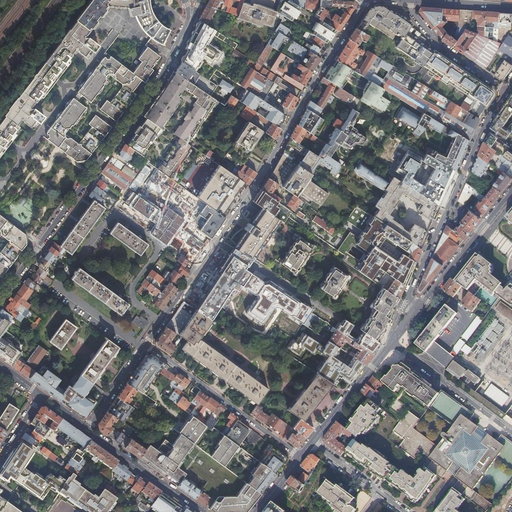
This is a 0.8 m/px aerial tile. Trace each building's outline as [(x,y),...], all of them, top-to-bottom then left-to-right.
[(92,0),(74,24),(87,34),(88,35),(93,28),(97,22),(99,20),(98,19),(99,17),(101,18),(102,16),(106,10),(110,6),(115,6),(125,6),(127,7),(132,7),(131,0),(92,0)] [(131,0),(132,7),(127,7),(128,8),(130,16),(134,15),(135,15),(135,16),(135,17),(136,18),(136,19),(137,20),(137,21),(138,22),(138,23),(138,24),(139,24),(139,25),(140,26),(141,27),(141,28),(142,28),(142,29),(143,30),(144,31),(145,32),(145,33),(146,33),(147,34),(148,35),(149,36),(150,37),(151,37),(159,43),(162,44),(170,30),(169,30),(168,29),(167,29),(166,28),(165,28),(164,27),(163,26),(162,26),(161,25),(160,24),(159,23),(158,22),(157,21),(156,20),(155,19),(155,18),(154,17),(153,16),(153,15),(152,14),(152,13),(151,12),(151,11),(150,10),(150,9),(150,8),(149,7),(149,6),(149,5),(149,3),(149,2),(149,1),(149,0),(148,0),(131,0)] [(208,0),(208,2),(206,5),(215,8),(216,8),(217,6),(221,2),(223,3),(223,0),(208,0)] [(229,13),(238,15),(242,3),(243,0),(223,0),(223,3),(222,5),(227,6),(226,9),(221,7),(221,10),(229,13)] [(250,0),(249,4),(242,3),(238,15),(237,18),(261,26),(262,24),(262,23),(271,26),(276,11),(272,10),(274,0),(250,0)] [(277,7),(276,11),(284,16),(290,5),(292,2),(291,1),(291,0),(290,0),(279,0),(280,0),(279,1),(277,7)] [(294,0),(293,2),(304,9),(305,8),(317,9),(317,0),(294,0)] [(328,8),(327,10),(324,15),(331,19),(342,26),(348,17),(356,5),(354,1),(345,0),(340,0),(331,0),(330,5),(330,6),(328,8)] [(290,5),(284,16),(285,16),(285,17),(291,20),(293,17),(294,18),(299,11),(298,10),(300,7),(292,2),(290,5)] [(202,13),(198,20),(199,21),(206,25),(215,8),(206,5),(202,13)] [(373,27),(374,27),(391,39),(395,34),(395,33),(401,37),(410,25),(409,22),(404,18),(398,14),(395,12),(393,14),(387,10),(383,7),(381,6),(380,7),(378,5),(374,6),(372,9),(370,8),(369,10),(362,20),(356,29),(361,32),(367,23),(373,27)] [(315,13),(314,16),(320,19),(321,20),(324,15),(327,10),(326,10),(323,7),(320,6),(315,13)] [(430,24),(433,28),(434,27),(442,20),(443,8),(421,7),(419,10),(430,24)] [(456,20),(456,26),(458,26),(459,9),(452,9),(443,8),(442,20),(447,22),(447,19),(456,20)] [(448,43),(453,47),(465,29),(470,31),(471,18),(472,10),(466,10),(459,9),(458,26),(456,26),(453,25),(450,29),(452,30),(454,27),(457,28),(452,37),(448,35),(449,34),(448,33),(447,33),(443,39),(442,40),(448,43)] [(477,34),(484,36),(485,25),(486,12),(475,11),(472,10),(471,18),(478,18),(476,33),(477,34)] [(496,22),(498,22),(499,13),(496,12),(486,12),(485,25),(496,26),(496,23),(496,22)] [(498,24),(498,26),(511,27),(511,15),(511,13),(501,13),(499,13),(498,22),(498,24)] [(325,42),(326,42),(328,39),(330,40),(334,33),(333,32),(335,29),(330,26),(327,24),(321,20),(320,19),(318,23),(317,22),(312,29),(313,30),(311,33),(325,42)] [(337,30),(339,31),(340,28),(342,26),(331,19),(329,21),(332,23),(330,26),(335,29),(337,30)] [(437,30),(443,39),(447,33),(442,26),(447,22),(442,20),(434,27),(437,30)] [(187,50),(182,62),(194,71),(200,61),(203,61),(207,63),(209,64),(211,65),(213,62),(215,64),(217,62),(220,57),(221,56),(215,52),(213,51),(212,51),(206,47),(205,43),(210,34),(229,45),(231,41),(217,32),(206,25),(199,21),(193,34),(190,38),(189,41),(187,44),(185,48),(187,50)] [(287,28),(280,23),(275,30),(285,36),(289,29),(287,28)] [(87,34),(74,24),(67,33),(66,33),(60,41),(61,42),(58,45),(73,55),(74,53),(76,51),(75,51),(76,50),(76,48),(77,48),(78,50),(79,51),(88,59),(93,53),(93,52),(94,51),(95,52),(99,46),(89,37),(88,38),(85,36),(86,35),(87,34)] [(415,29),(410,25),(401,37),(395,46),(397,48),(413,59),(422,65),(431,52),(423,46),(421,44),(424,39),(418,35),(420,33),(415,29)] [(498,26),(497,41),(502,43),(511,30),(511,27),(498,26)] [(351,33),(347,39),(348,40),(356,45),(357,45),(360,40),(364,42),(368,36),(361,32),(356,29),(355,28),(351,33)] [(458,50),(464,54),(477,34),(476,33),(470,31),(465,29),(453,47),(458,50)] [(302,57),(304,54),(306,55),(306,54),(307,55),(308,53),(310,55),(307,59),(305,58),(304,58),(302,60),(303,61),(305,62),(303,66),(311,71),(316,64),(320,58),(316,55),(307,50),(285,36),(275,30),(272,34),(276,36),(273,41),(270,38),(267,44),(269,45),(273,47),(277,50),(282,42),(288,46),(287,48),(302,57)] [(310,33),(307,30),(302,37),(306,40),(307,38),(310,33)] [(511,31),(511,30),(502,43),(495,53),(501,56),(505,59),(511,64),(511,31)] [(320,49),(320,48),(325,42),(311,33),(310,33),(307,38),(306,40),(312,43),(320,49)] [(479,65),(485,69),(495,53),(502,43),(497,41),(484,36),(477,34),(464,54),(468,57),(479,65)] [(320,49),(312,43),(306,40),(302,37),(300,36),(298,38),(306,43),(305,45),(309,47),(307,50),(316,55),(318,52),(319,51),(320,52),(323,54),(325,51),(320,48),(320,49)] [(157,47),(159,43),(151,37),(145,45),(147,46),(154,52),(157,47)] [(335,60),(344,65),(346,63),(346,64),(353,68),(356,62),(352,59),(356,53),(360,55),(363,51),(356,47),(356,48),(355,48),(356,45),(348,40),(337,57),(335,60)] [(258,57),(255,62),(261,66),(273,47),(269,45),(267,44),(258,57)] [(73,55),(58,45),(36,74),(35,74),(26,86),(27,86),(23,92),(35,102),(37,103),(41,97),(55,80),(69,62),(73,56),(73,55)] [(160,56),(154,52),(147,46),(138,59),(142,61),(133,73),(122,65),(112,77),(121,84),(122,87),(126,86),(133,92),(134,90),(137,86),(141,81),(142,80),(144,81),(146,81),(148,78),(147,77),(149,76),(150,74),(149,73),(152,69),(151,68),(152,67),(159,57),(160,56)] [(235,49),(231,54),(240,60),(244,55),(235,49)] [(467,93),(467,94),(470,96),(480,81),(452,63),(433,50),(431,52),(422,65),(447,82),(448,79),(467,92),(467,93)] [(367,79),(378,86),(384,76),(391,66),(388,64),(370,53),(367,51),(364,55),(364,54),(354,71),(367,79)] [(270,70),(302,89),(302,88),(304,86),(289,77),(285,74),(294,60),(281,53),(270,70)] [(485,69),(490,72),(501,56),(495,53),(485,69)] [(112,77),(122,65),(111,56),(110,58),(108,58),(107,58),(105,57),(96,69),(106,78),(107,76),(110,76),(112,77)] [(244,64),(247,65),(249,67),(274,83),(279,86),(283,89),(287,92),(288,92),(290,89),(280,83),(282,80),(261,66),(255,62),(248,58),(244,64)] [(511,64),(505,59),(494,75),(500,79),(504,78),(508,71),(511,66),(511,64)] [(338,87),(341,89),(346,80),(342,77),(343,75),(346,77),(348,73),(349,74),(352,70),(344,65),(335,60),(333,62),(332,65),(327,72),(323,78),(335,85),(336,86),(338,87)] [(200,61),(194,71),(196,71),(198,68),(199,68),(202,62),(200,61)] [(174,69),(172,71),(173,71),(193,85),(200,75),(196,71),(194,71),(182,62),(177,69),(175,68),(174,69)] [(289,77),(304,86),(307,79),(311,71),(303,66),(298,63),(296,67),(300,70),(301,71),(297,76),(296,76),(292,73),(289,77)] [(247,65),(236,82),(237,83),(249,67),(247,65)] [(391,66),(384,76),(402,87),(409,76),(394,67),(391,66)] [(249,67),(237,83),(239,84),(245,89),(263,100),(274,83),(249,67)] [(106,78),(96,69),(95,70),(93,73),(92,73),(91,73),(90,73),(90,74),(89,74),(89,75),(90,76),(87,81),(100,91),(105,84),(104,84),(106,81),(106,78)] [(170,83),(183,92),(185,88),(186,87),(190,90),(189,91),(192,93),(197,87),(193,85),(173,71),(168,81),(169,82),(170,83)] [(383,89),(399,99),(425,115),(451,131),(468,141),(469,137),(470,135),(473,129),(467,126),(466,125),(462,122),(454,118),(443,111),(442,110),(434,106),(423,99),(410,92),(402,87),(384,76),(378,86),(383,89)] [(221,103),(224,105),(225,106),(232,96),(233,93),(239,84),(237,83),(236,82),(233,81),(229,77),(221,89),(228,93),(221,103)] [(331,91),(335,85),(323,78),(322,77),(320,81),(327,85),(324,90),(324,91),(329,95),(330,94),(331,94),(332,92),(331,91)] [(379,96),(383,89),(378,86),(367,79),(365,83),(366,84),(363,88),(362,88),(361,88),(361,90),(360,91),(360,92),(360,94),(361,101),(380,113),(383,108),(385,109),(389,102),(379,96)] [(91,102),(100,91),(87,81),(86,82),(84,85),(83,84),(82,84),(81,84),(81,85),(81,86),(81,87),(82,88),(78,92),(91,102)] [(417,81),(410,92),(423,99),(424,98),(429,90),(430,89),(417,81)] [(480,81),(470,96),(485,106),(488,101),(491,97),(492,95),(491,89),(489,88),(480,81)] [(186,142),(189,144),(192,138),(180,130),(179,131),(178,130),(176,131),(168,125),(169,124),(166,122),(167,121),(174,110),(181,98),(179,97),(183,92),(170,83),(166,88),(164,92),(162,92),(152,106),(147,112),(148,113),(145,117),(147,118),(160,127),(162,129),(164,130),(165,127),(174,134),(180,137),(186,142)] [(126,86),(122,87),(121,87),(119,90),(132,101),(136,94),(133,92),(126,86)] [(210,96),(197,87),(192,93),(196,96),(200,98),(199,99),(197,102),(210,112),(216,104),(218,103),(219,102),(210,96)] [(351,101),(356,104),(359,100),(353,97),(351,95),(349,94),(343,90),(342,90),(341,89),(338,87),(334,94),(344,101),(349,104),(351,101)] [(238,100),(281,128),(284,122),(287,116),(274,107),(269,105),(263,100),(245,89),(242,93),(240,91),(237,96),(237,97),(239,98),(238,100)] [(435,104),(434,106),(442,110),(443,111),(454,118),(455,116),(456,115),(459,111),(460,108),(459,107),(431,90),(430,89),(429,90),(430,91),(428,95),(437,101),(435,104)] [(132,101),(119,90),(114,97),(127,107),(131,102),(132,101)] [(324,91),(315,105),(321,108),(325,102),(326,103),(326,101),(325,101),(328,97),(329,98),(331,96),(329,95),(324,91)] [(35,102),(23,92),(18,98),(17,97),(8,109),(8,110),(4,116),(5,116),(18,126),(21,123),(20,122),(21,121),(21,119),(23,119),(23,121),(24,122),(23,122),(33,130),(38,124),(38,123),(38,122),(40,123),(44,117),(34,108),(33,109),(32,109),(31,109),(30,109),(30,107),(31,107),(32,106),(34,104),(35,102)] [(498,133),(507,139),(507,138),(511,133),(502,127),(511,112),(511,92),(496,117),(494,119),(493,121),(494,122),(490,127),(497,132),(498,133)] [(282,105),(290,110),(294,104),(297,98),(289,93),(286,97),(285,96),(284,97),(286,98),(284,101),(282,105)] [(459,107),(460,108),(478,118),(480,114),(481,112),(485,106),(470,96),(467,94),(459,107)] [(265,133),(275,139),(278,134),(281,128),(238,100),(232,96),(225,106),(248,121),(249,122),(253,115),(270,127),(268,129),(267,128),(266,129),(267,130),(265,133)] [(127,107),(114,97),(110,102),(123,112),(127,107)] [(64,111),(77,121),(86,109),(73,98),(70,103),(69,103),(68,103),(67,103),(67,104),(67,105),(67,106),(64,111)] [(123,112),(110,102),(106,99),(101,106),(101,111),(113,119),(116,119),(118,116),(119,117),(121,114),(123,112)] [(307,104),(305,108),(306,109),(317,116),(320,111),(319,111),(321,108),(315,105),(309,101),(307,104)] [(196,107),(194,110),(195,111),(206,118),(210,112),(197,102),(195,106),(196,107)] [(465,146),(468,141),(451,131),(425,115),(423,118),(404,107),(398,118),(418,130),(417,131),(416,132),(423,136),(427,130),(430,125),(444,133),(455,140),(447,154),(458,162),(460,157),(465,146)] [(322,147),(320,151),(327,156),(331,149),(333,149),(335,148),(337,146),(338,144),(340,145),(343,147),(345,148),(347,147),(353,142),(360,144),(362,143),(363,142),(365,141),(366,139),(364,137),(355,131),(355,129),(354,128),(353,127),(351,125),(352,122),(354,120),(354,119),(353,117),(357,112),(353,110),(351,108),(342,122),(338,129),(335,128),(332,134),(331,134),(331,133),(330,133),(330,134),(329,134),(329,135),(329,136),(330,137),(329,138),(325,143),(322,147)] [(463,120),(462,122),(466,125),(467,126),(473,129),(474,126),(476,123),(478,118),(460,108),(459,111),(466,115),(465,117),(464,116),(462,118),(464,119),(463,120)] [(306,130),(312,135),(313,135),(314,134),(314,133),(315,132),(315,130),(315,129),(315,128),(315,127),(317,124),(318,124),(319,124),(319,123),(320,123),(321,123),(321,122),(322,122),(322,121),(322,120),(323,120),(323,119),(321,118),(317,116),(306,109),(303,115),(301,119),(298,125),(306,130)] [(191,111),(188,116),(201,125),(206,118),(195,111),(194,110),(192,112),(191,111)] [(58,118),(55,123),(65,130),(66,129),(69,128),(71,126),(72,126),(77,121),(64,111),(61,115),(60,115),(59,115),(58,115),(57,116),(57,117),(57,118),(58,118)] [(18,126),(5,116),(0,123),(0,150),(14,133),(19,127),(18,126)] [(185,123),(186,124),(197,132),(201,125),(188,116),(185,120),(186,121),(185,123)] [(97,117),(92,117),(88,124),(91,126),(104,136),(106,133),(108,132),(107,131),(109,128),(108,126),(97,117)] [(136,134),(127,145),(135,151),(140,155),(145,148),(146,148),(156,134),(155,134),(160,127),(147,118),(143,123),(140,127),(139,126),(136,129),(134,133),(136,134)] [(336,118),(332,125),(335,128),(338,129),(342,122),(336,118)] [(239,161),(243,164),(246,161),(248,157),(250,155),(252,152),(263,135),(265,132),(249,122),(248,121),(227,153),(237,160),(239,161)] [(47,139),(58,147),(67,136),(65,134),(64,131),(65,130),(55,123),(46,134),(47,135),(47,136),(48,138),(47,139)] [(181,125),(179,129),(180,130),(192,138),(197,132),(186,124),(185,123),(183,126),(182,125),(181,125)] [(293,131),(289,137),(290,138),(298,143),(300,140),(304,142),(307,138),(309,135),(305,132),(306,130),(298,125),(296,124),(293,131)] [(86,132),(100,142),(104,136),(91,126),(86,132)] [(82,138),(95,148),(100,142),(86,132),(82,138)] [(487,138),(484,142),(496,150),(496,151),(503,156),(504,154),(505,153),(509,148),(509,147),(497,139),(490,134),(487,138)] [(310,139),(322,147),(325,143),(312,135),(310,139)] [(58,147),(76,161),(81,161),(85,160),(90,154),(80,146),(79,142),(76,143),(67,136),(58,147)] [(173,173),(188,151),(187,150),(191,145),(189,144),(186,142),(180,137),(157,169),(168,177),(172,172),(173,173)] [(80,146),(90,154),(95,148),(82,138),(79,141),(79,142),(80,146)] [(298,143),(290,138),(285,148),(284,150),(294,157),(292,161),(310,174),(311,174),(313,170),(312,169),(315,165),(317,162),(323,166),(324,166),(330,169),(329,172),(332,174),(332,175),(335,177),(338,173),(337,172),(338,171),(336,170),(340,164),(327,156),(320,151),(316,156),(298,143)] [(480,150),(478,155),(488,162),(496,151),(496,150),(484,142),(480,150)] [(125,144),(121,149),(129,154),(131,156),(135,151),(127,145),(126,145),(125,144)] [(216,146),(212,152),(213,152),(223,159),(225,156),(227,153),(216,146)] [(433,146),(428,155),(429,156),(433,158),(438,161),(444,164),(454,171),(457,166),(458,162),(447,154),(433,146)] [(511,150),(509,148),(505,153),(504,154),(503,156),(511,162),(511,150)] [(120,153),(119,155),(125,160),(129,154),(121,149),(119,153),(120,153)] [(213,152),(212,152),(209,150),(206,155),(213,160),(214,159),(210,156),(213,152)] [(283,152),(281,154),(292,161),(294,157),(284,150),(283,152)] [(419,184),(415,191),(438,207),(442,198),(449,184),(454,171),(444,164),(438,161),(433,158),(429,156),(428,155),(425,159),(411,150),(398,170),(412,179),(419,184)] [(227,153),(225,156),(231,160),(232,160),(236,162),(237,160),(227,153)] [(292,161),(281,154),(279,158),(277,163),(273,169),(270,174),(268,178),(278,184),(293,195),(294,196),(298,191),(320,205),(328,194),(315,184),(307,179),(307,178),(310,174),(292,161)] [(476,158),(474,163),(485,170),(487,168),(486,166),(488,163),(489,163),(488,162),(478,155),(476,158)] [(107,164),(101,173),(112,180),(111,181),(125,190),(132,180),(133,179),(121,171),(125,165),(119,160),(115,167),(108,162),(107,164)] [(393,177),(391,176),(389,180),(387,179),(376,172),(375,173),(369,168),(369,167),(359,160),(358,161),(353,168),(356,170),(355,171),(355,172),(355,173),(356,173),(356,174),(357,174),(364,179),(384,191),(379,198),(392,207),(397,199),(397,198),(400,194),(401,194),(402,194),(403,194),(403,193),(415,202),(415,203),(419,206),(416,209),(416,210),(417,211),(418,212),(421,215),(426,219),(427,216),(433,219),(435,214),(438,207),(415,191),(393,177)] [(223,221),(225,218),(221,215),(196,197),(178,184),(172,180),(168,177),(157,169),(145,161),(143,164),(141,166),(152,175),(177,193),(189,201),(201,210),(203,212),(221,225),(223,221)] [(246,175),(252,179),(255,176),(257,173),(243,164),(239,161),(238,164),(243,167),(240,171),(244,174),(245,174),(246,175)] [(473,167),(471,170),(479,176),(480,175),(482,173),(484,172),(485,170),(474,163),(473,167)] [(221,215),(234,198),(234,195),(237,191),(239,187),(242,187),(245,182),(235,176),(219,164),(213,173),(196,197),(221,215)] [(497,165),(495,167),(498,169),(502,172),(503,171),(511,178),(511,170),(508,167),(507,169),(503,166),(501,168),(497,165)] [(152,175),(141,166),(139,170),(137,172),(142,176),(140,179),(144,182),(146,179),(148,180),(152,175)] [(500,175),(492,186),(493,186),(501,192),(507,184),(511,178),(503,171),(502,172),(498,169),(496,172),(497,173),(500,175)] [(245,182),(249,185),(249,184),(252,179),(246,175),(245,174),(244,174),(239,170),(235,176),(245,182)] [(172,180),(178,184),(183,176),(177,172),(172,180)] [(101,173),(97,178),(99,180),(107,185),(110,187),(121,195),(119,198),(170,235),(183,218),(142,187),(141,187),(132,180),(125,190),(111,181),(112,180),(101,173)] [(143,184),(134,177),(133,177),(133,179),(132,180),(141,187),(143,184)] [(264,183),(260,189),(277,202),(280,198),(271,192),(273,188),(274,189),(278,184),(268,178),(267,177),(264,183)] [(99,180),(95,185),(103,191),(107,185),(99,180)] [(142,187),(183,218),(189,223),(192,218),(190,215),(145,182),(142,187)] [(463,189),(457,201),(463,205),(471,195),(479,201),(473,209),(472,209),(471,210),(481,217),(488,209),(493,202),(485,196),(484,196),(481,194),(466,182),(463,189)] [(93,189),(92,191),(99,196),(103,191),(95,185),(93,189)] [(493,186),(485,196),(493,202),(497,197),(501,192),(493,186)] [(254,198),(252,201),(262,208),(279,220),(283,222),(287,217),(291,211),(277,202),(260,189),(258,192),(254,198)] [(89,194),(88,195),(93,199),(94,199),(99,204),(102,205),(105,200),(99,196),(92,191),(91,191),(89,193),(89,194)] [(294,210),(301,200),(294,196),(293,195),(286,205),(294,210)] [(375,205),(378,207),(379,206),(385,211),(385,212),(387,214),(392,207),(379,198),(377,200),(375,202),(375,205)] [(65,238),(59,246),(64,249),(66,250),(70,253),(72,249),(72,250),(73,250),(78,244),(77,243),(84,233),(85,234),(94,221),(93,221),(104,207),(99,204),(94,199),(93,199),(90,203),(89,203),(87,205),(88,206),(79,220),(78,219),(75,222),(76,222),(66,236),(65,235),(64,238),(65,238)] [(394,279),(403,285),(408,276),(413,264),(414,262),(407,257),(409,254),(404,250),(410,242),(373,216),(356,205),(348,216),(346,220),(362,231),(358,238),(349,232),(337,250),(340,252),(345,255),(342,260),(381,287),(383,285),(389,275),(394,279)] [(376,211),(373,216),(410,242),(420,249),(423,242),(425,237),(427,232),(421,230),(422,228),(413,225),(411,227),(407,232),(398,226),(394,223),(395,222),(390,219),(391,217),(387,214),(385,212),(385,211),(379,206),(378,207),(379,207),(376,211)] [(105,207),(104,207),(93,221),(94,221),(105,207)] [(278,222),(279,220),(262,208),(260,209),(258,212),(256,216),(254,219),(252,221),(249,225),(247,224),(244,228),(246,230),(242,236),(233,248),(250,260),(251,260),(278,222)] [(216,231),(221,225),(203,212),(201,210),(196,218),(199,224),(202,227),(200,230),(211,239),(216,231)] [(457,230),(456,232),(464,238),(471,229),(481,217),(471,210),(471,211),(461,222),(463,223),(460,227),(458,226),(456,229),(457,230)] [(24,240),(23,233),(0,215),(0,234),(8,240),(1,249),(0,250),(0,274),(0,275),(1,274),(2,273),(3,271),(4,272),(6,269),(8,267),(9,266),(15,257),(16,256),(17,254),(24,245),(25,243),(24,240)] [(315,216),(312,220),(319,226),(322,227),(325,223),(315,216)] [(208,243),(211,239),(200,230),(189,223),(183,218),(180,223),(208,243)] [(127,246),(133,251),(134,250),(140,254),(148,244),(141,239),(142,238),(139,236),(138,237),(128,229),(129,228),(126,226),(125,227),(118,222),(110,232),(127,245),(127,246)] [(444,231),(443,234),(448,237),(459,245),(462,241),(464,238),(456,232),(450,227),(447,225),(444,231)] [(175,230),(171,235),(199,256),(203,250),(175,230)] [(109,233),(127,246),(127,245),(110,232),(109,233)] [(77,243),(78,244),(86,234),(85,234),(85,233),(77,243)] [(437,246),(435,250),(447,259),(453,252),(459,245),(448,237),(443,234),(437,246)] [(281,264),(294,272),(295,270),(297,271),(298,269),(302,263),(301,263),(304,258),(305,259),(310,251),(311,249),(310,248),(312,246),(299,237),(296,242),(295,241),(289,248),(291,249),(287,254),(286,253),(282,259),(284,260),(281,264)] [(54,242),(51,246),(59,252),(62,249),(63,250),(64,249),(59,246),(54,242)] [(409,254),(407,257),(414,262),(417,256),(420,249),(410,242),(404,250),(409,254)] [(56,256),(59,258),(62,254),(59,252),(51,246),(48,249),(49,250),(56,256)] [(295,334),(302,323),(309,312),(312,308),(246,265),(247,264),(248,263),(250,260),(233,248),(230,251),(230,252),(230,253),(230,254),(230,255),(231,255),(231,256),(229,259),(222,269),(220,272),(195,310),(211,320),(211,319),(218,308),(219,309),(267,340),(275,327),(289,336),(291,332),(295,334)] [(56,256),(49,250),(44,257),(51,263),(56,256)] [(435,250),(432,257),(443,265),(447,259),(435,250)] [(44,257),(41,255),(37,259),(35,263),(40,267),(45,271),(51,263),(44,257)] [(184,266),(188,261),(181,256),(177,261),(182,265),(184,266)] [(474,256),(463,271),(455,281),(466,289),(468,290),(476,281),(477,280),(494,293),(495,292),(499,287),(502,283),(491,274),(493,272),(491,271),(492,268),(491,267),(493,265),(488,262),(479,256),(478,257),(477,257),(476,257),(475,257),(474,256)] [(223,262),(220,267),(222,269),(229,259),(227,257),(223,262)] [(424,277),(430,281),(438,271),(443,265),(432,257),(427,270),(424,277)] [(40,267),(35,263),(34,263),(40,267),(37,270),(35,269),(34,272),(36,273),(41,277),(49,283),(52,280),(45,275),(47,272),(45,271),(40,267)] [(186,275),(189,270),(184,266),(182,265),(177,272),(181,275),(183,273),(186,275)] [(265,266),(264,268),(276,276),(278,274),(268,268),(265,266)] [(108,304),(107,305),(113,310),(114,309),(121,314),(128,304),(121,298),(122,298),(119,296),(119,297),(105,286),(105,285),(103,284),(102,284),(89,274),(89,273),(87,271),(86,272),(79,267),(76,271),(75,270),(73,273),(74,274),(71,277),(75,280),(75,281),(81,286),(82,285),(91,292),(91,293),(97,298),(98,297),(108,304)] [(321,288),(333,296),(332,298),(335,300),(337,299),(339,297),(338,295),(348,281),(350,281),(352,279),(352,277),(349,275),(348,276),(336,267),(333,272),(332,271),(326,279),(327,280),(321,288)] [(146,280),(151,283),(154,279),(157,281),(158,280),(161,283),(162,282),(164,283),(166,280),(163,278),(152,269),(145,279),(146,280)] [(169,282),(174,286),(179,279),(180,277),(181,275),(177,272),(174,269),(171,273),(168,271),(163,278),(166,280),(169,282)] [(36,273),(34,272),(29,278),(37,283),(41,277),(36,273)] [(39,287),(40,285),(37,283),(29,278),(28,277),(23,283),(32,290),(35,286),(37,287),(38,286),(39,287)] [(425,287),(430,281),(424,277),(417,292),(420,294),(425,287)] [(455,281),(451,278),(447,283),(442,289),(453,298),(459,290),(463,293),(466,289),(455,281)] [(383,285),(381,287),(383,289),(398,299),(401,291),(403,285),(394,279),(392,282),(388,279),(384,285),(383,285)] [(151,283),(146,280),(142,285),(147,289),(158,297),(154,304),(162,310),(168,302),(170,298),(163,293),(163,292),(162,292),(162,291),(157,288),(151,283)] [(163,293),(170,298),(172,295),(177,288),(174,286),(169,282),(162,292),(163,292),(163,293)] [(26,300),(33,290),(32,290),(23,283),(16,293),(26,300)] [(81,286),(91,293),(91,292),(82,285),(81,286)] [(142,295),(147,289),(142,285),(141,286),(137,291),(138,292),(142,295)] [(511,288),(509,286),(504,291),(503,291),(504,290),(504,289),(504,288),(503,287),(502,286),(501,286),(500,287),(499,287),(495,292),(500,296),(511,304),(511,305),(511,304),(511,288)] [(364,328),(362,331),(366,333),(380,343),(384,333),(388,322),(390,316),(394,307),(398,299),(383,289),(381,292),(380,292),(379,294),(374,301),(372,303),(373,304),(371,307),(372,308),(374,309),(371,314),(368,319),(369,319),(368,320),(367,323),(365,322),(364,324),(362,327),(364,328)] [(472,312),(481,300),(470,292),(461,303),(472,312)] [(16,293),(12,298),(13,299),(21,305),(21,304),(24,306),(27,309),(30,304),(26,300),(16,293)] [(12,298),(10,296),(8,299),(10,301),(7,304),(8,305),(15,310),(18,306),(19,307),(21,305),(13,299),(12,298)] [(97,298),(107,305),(108,304),(98,297),(97,298)] [(213,320),(211,319),(211,320),(195,310),(182,301),(173,314),(165,326),(175,333),(182,337),(187,341),(181,349),(220,377),(235,388),(256,404),(257,402),(257,403),(267,388),(260,383),(232,362),(198,338),(205,329),(210,321),(212,322),(213,320)] [(511,322),(511,309),(501,301),(495,309),(511,322)] [(18,312),(20,314),(23,310),(22,309),(24,306),(21,304),(21,305),(19,307),(18,306),(15,310),(18,312)] [(426,352),(446,368),(454,357),(435,341),(457,313),(446,304),(415,344),(424,350),(426,352)] [(8,305),(5,309),(12,314),(11,315),(13,316),(14,317),(15,316),(18,312),(15,310),(8,305)] [(27,309),(24,306),(22,309),(23,310),(20,314),(25,316),(29,310),(27,309)] [(312,308),(309,312),(310,312),(319,319),(332,327),(335,329),(358,344),(371,354),(376,348),(380,343),(366,333),(365,334),(366,335),(363,339),(353,333),(354,332),(323,311),(323,312),(316,307),(312,308)] [(3,317),(9,321),(13,316),(11,315),(1,308),(0,309),(0,317),(2,318),(3,317)] [(310,312),(302,324),(307,327),(312,319),(317,322),(319,319),(310,312)] [(466,341),(482,319),(477,315),(461,336),(466,341)] [(132,322),(139,326),(143,328),(148,321),(141,316),(139,318),(137,316),(132,322)] [(0,356),(6,361),(12,365),(17,358),(19,356),(21,352),(14,346),(9,343),(2,338),(1,337),(0,336),(0,334),(0,335),(5,328),(9,322),(9,321),(3,317),(2,318),(0,317),(0,356)] [(49,341),(60,348),(76,326),(65,319),(49,341)] [(493,319),(473,352),(477,354),(486,339),(492,343),(498,333),(500,334),(505,326),(493,319)] [(29,327),(33,330),(37,325),(34,323),(33,322),(29,327)] [(162,349),(169,354),(176,345),(175,344),(174,345),(169,342),(168,342),(168,341),(169,339),(171,341),(172,340),(170,339),(175,333),(165,326),(155,341),(156,345),(162,349)] [(333,333),(328,340),(339,347),(343,341),(341,340),(342,338),(346,340),(345,341),(354,347),(355,347),(360,350),(359,351),(358,350),(357,351),(355,354),(346,348),(344,351),(353,356),(363,363),(368,358),(371,354),(358,344),(335,329),(333,333)] [(316,373),(332,383),(335,379),(334,378),(337,373),(341,375),(340,376),(349,382),(352,378),(359,369),(363,363),(353,356),(350,361),(347,365),(344,363),(333,356),(339,347),(328,340),(324,346),(302,332),(299,337),(297,342),(293,339),(287,347),(298,355),(303,347),(314,354),(317,350),(326,356),(316,372),(316,373)] [(80,374),(92,382),(94,380),(95,378),(96,376),(97,374),(98,373),(105,363),(111,355),(112,354),(113,353),(118,346),(105,336),(104,337),(106,339),(95,354),(93,356),(91,359),(92,359),(80,374)] [(451,350),(456,354),(465,342),(460,338),(451,350)] [(34,367),(46,350),(38,344),(29,357),(26,361),(34,367)] [(466,344),(461,350),(468,355),(472,349),(466,344)] [(159,372),(165,364),(152,354),(146,355),(144,358),(145,358),(142,362),(141,362),(132,374),(127,382),(136,388),(137,389),(146,395),(151,389),(147,386),(148,384),(149,382),(157,371),(159,372)] [(15,367),(19,371),(24,364),(24,363),(26,361),(19,356),(17,358),(12,365),(15,367)] [(33,370),(34,367),(26,361),(24,363),(24,364),(33,370)] [(448,370),(459,379),(466,370),(454,361),(448,370)] [(394,366),(392,368),(393,369),(387,377),(386,376),(381,381),(391,389),(395,392),(397,389),(397,388),(399,385),(403,388),(404,387),(408,390),(406,392),(414,398),(415,397),(428,406),(441,389),(438,393),(435,390),(430,387),(432,384),(423,378),(423,380),(416,375),(411,371),(412,370),(402,362),(400,365),(399,364),(399,365),(395,366),(394,366)] [(23,374),(28,377),(33,370),(24,364),(19,371),(23,374)] [(168,366),(165,364),(159,372),(171,380),(172,381),(175,376),(166,369),(168,366)] [(33,370),(28,377),(44,389),(66,405),(76,390),(71,387),(67,383),(63,389),(56,384),(60,378),(42,366),(37,373),(33,370)] [(481,379),(469,370),(465,376),(476,385),(481,379)] [(301,392),(287,409),(298,417),(303,420),(332,383),(316,373),(301,392)] [(76,390),(66,405),(70,407),(77,413),(83,417),(84,416),(85,416),(85,415),(94,403),(93,403),(95,400),(92,399),(90,398),(87,396),(86,398),(82,395),(92,382),(80,374),(78,377),(77,377),(73,383),(74,383),(71,387),(76,390)] [(176,374),(175,376),(172,381),(171,380),(171,382),(172,383),(174,380),(179,383),(183,377),(181,375),(179,374),(178,375),(176,374)] [(382,383),(373,376),(370,380),(363,388),(360,392),(368,398),(370,399),(373,402),(379,406),(385,398),(383,397),(382,399),(380,397),(377,401),(371,397),(382,383)] [(187,380),(183,377),(179,383),(170,394),(168,397),(176,403),(178,401),(179,400),(182,395),(184,393),(181,392),(184,387),(189,381),(187,380)] [(132,396),(137,389),(136,388),(127,382),(121,391),(118,395),(117,396),(118,397),(127,403),(128,402),(131,397),(130,396),(130,395),(132,396)] [(492,384),(484,394),(502,407),(510,397),(492,384)] [(196,386),(195,385),(190,391),(196,395),(199,391),(200,389),(196,386)] [(437,445),(436,444),(413,428),(419,419),(408,410),(399,422),(393,430),(405,439),(399,447),(406,452),(429,468),(441,478),(447,471),(452,475),(457,478),(451,485),(455,488),(464,494),(487,511),(491,506),(492,505),(472,489),(496,457),(511,469),(511,442),(506,438),(501,434),(496,440),(488,436),(486,435),(484,439),(474,431),(476,428),(475,427),(469,420),(469,419),(473,413),(466,408),(441,389),(428,406),(452,424),(437,445)] [(193,398),(198,402),(204,394),(199,391),(196,395),(193,398)] [(204,394),(198,402),(203,405),(209,398),(204,394)] [(179,400),(178,401),(186,408),(188,406),(190,403),(185,400),(186,399),(182,395),(179,400)] [(109,409),(107,411),(108,411),(118,397),(117,396),(112,404),(109,409)] [(210,396),(209,398),(203,405),(201,409),(199,412),(201,414),(203,412),(206,408),(206,407),(213,412),(219,403),(215,400),(210,396)] [(133,407),(127,403),(118,397),(108,411),(118,418),(122,420),(123,421),(126,418),(125,417),(130,411),(133,407)] [(382,408),(379,406),(373,402),(370,399),(364,406),(363,406),(361,408),(353,418),(351,421),(352,422),(346,428),(353,434),(357,436),(356,437),(357,438),(359,435),(360,435),(362,433),(364,434),(365,434),(366,434),(379,418),(379,416),(378,416),(379,416),(377,414),(382,408)] [(223,411),(225,407),(223,406),(219,403),(213,412),(216,414),(221,409),(223,411)] [(0,428),(4,431),(18,410),(8,404),(2,414),(1,413),(0,414),(0,428)] [(257,404),(256,404),(250,413),(252,415),(255,417),(260,410),(261,409),(259,407),(260,406),(258,404),(257,404)] [(319,415),(318,415),(320,409),(314,406),(308,418),(316,421),(319,415)] [(53,432),(61,420),(57,417),(44,408),(42,408),(41,408),(34,418),(44,425),(49,419),(55,423),(50,430),(51,430),(52,431),(53,432)] [(259,420),(264,423),(269,416),(260,410),(255,417),(259,420)] [(108,411),(107,411),(98,424),(99,428),(100,429),(104,432),(107,434),(110,430),(112,427),(110,425),(111,424),(113,425),(115,423),(112,421),(113,420),(115,422),(118,418),(108,411)] [(231,428),(235,422),(237,419),(238,417),(233,413),(231,411),(227,416),(230,419),(226,424),(231,428)] [(269,416),(264,423),(270,428),(278,434),(284,426),(286,423),(271,413),(270,414),(269,416)] [(197,414),(195,417),(204,424),(206,421),(197,414)] [(206,425),(204,424),(195,417),(192,415),(191,415),(184,424),(183,423),(184,422),(183,422),(179,419),(173,427),(180,432),(193,442),(194,441),(198,435),(200,437),(203,432),(202,431),(205,426),(206,425)] [(296,431),(305,437),(309,432),(313,427),(303,420),(298,417),(297,418),(298,419),(292,427),(296,431)] [(44,425),(34,418),(30,424),(35,427),(34,429),(33,431),(43,438),(44,439),(51,430),(50,430),(44,425)] [(230,428),(225,436),(227,437),(238,445),(243,438),(250,429),(237,419),(235,422),(231,428),(230,428)] [(61,420),(53,432),(56,434),(59,429),(68,435),(64,440),(67,442),(71,444),(74,440),(82,446),(79,450),(82,452),(84,449),(90,441),(87,439),(80,433),(74,429),(65,423),(61,420)] [(345,427),(337,421),(336,422),(330,429),(339,435),(340,436),(343,432),(350,438),(353,434),(346,428),(345,428),(345,427)] [(292,427),(286,423),(284,426),(278,434),(287,441),(294,446),(298,445),(305,437),(296,431),(292,427)] [(120,432),(115,440),(120,444),(124,447),(131,438),(134,432),(136,430),(126,424),(125,426),(123,428),(121,431),(120,432)] [(146,428),(140,424),(136,430),(134,432),(138,435),(143,428),(145,430),(146,428)] [(476,428),(474,431),(484,439),(486,435),(488,433),(483,430),(478,426),(476,428)] [(111,437),(115,440),(120,432),(113,428),(111,431),(110,430),(107,434),(111,437)] [(145,445),(148,446),(152,440),(156,436),(147,429),(145,432),(151,436),(147,441),(145,445)] [(250,429),(243,438),(254,446),(254,445),(260,436),(250,429)] [(339,435),(330,429),(329,431),(323,439),(323,441),(323,443),(341,456),(345,452),(348,448),(336,439),(339,435)] [(30,435),(29,436),(39,443),(43,438),(33,431),(30,435)] [(191,444),(193,442),(180,432),(175,440),(167,435),(160,446),(152,440),(148,446),(146,449),(139,458),(145,462),(154,469),(158,471),(159,470),(162,472),(161,474),(169,479),(172,482),(177,485),(183,476),(185,473),(178,467),(176,466),(183,457),(187,451),(191,444)] [(22,436),(21,438),(62,466),(63,465),(62,464),(63,462),(58,458),(58,457),(53,454),(39,444),(39,443),(29,436),(24,433),(22,436)] [(227,437),(225,436),(223,434),(217,442),(219,444),(216,448),(210,455),(223,465),(224,464),(232,453),(234,454),(240,446),(238,445),(227,437)] [(132,452),(139,458),(146,449),(131,438),(124,447),(132,452)] [(394,485),(395,485),(402,490),(401,491),(412,498),(411,500),(414,502),(416,499),(419,501),(438,475),(429,468),(426,471),(422,468),(415,478),(412,475),(411,476),(403,470),(401,472),(389,463),(390,462),(385,458),(386,456),(377,450),(376,452),(371,448),(370,448),(364,444),(363,446),(354,439),(351,444),(348,448),(345,452),(349,455),(350,454),(354,457),(353,458),(363,465),(363,464),(371,470),(371,471),(380,478),(380,477),(387,482),(388,481),(394,485)] [(112,470),(117,463),(118,461),(112,456),(98,447),(90,441),(84,449),(93,456),(92,458),(91,459),(96,463),(98,460),(112,470)] [(32,451),(20,443),(16,449),(14,448),(13,451),(12,451),(10,455),(2,467),(4,468),(0,474),(0,477),(3,479),(7,481),(10,477),(20,484),(19,484),(27,490),(36,496),(40,499),(42,496),(43,497),(51,487),(59,493),(60,491),(63,486),(66,481),(62,479),(61,480),(58,478),(57,480),(50,475),(49,477),(47,476),(44,480),(35,473),(33,476),(24,469),(24,468),(29,459),(33,452),(32,451)] [(276,474),(288,459),(287,457),(280,451),(278,450),(270,444),(266,449),(268,450),(265,453),(263,457),(260,461),(262,463),(271,469),(271,470),(276,474)] [(71,458),(77,463),(81,457),(84,454),(82,452),(79,450),(77,449),(70,458),(71,458)] [(226,465),(234,454),(232,453),(224,464),(226,465)] [(309,476),(310,476),(315,468),(320,459),(314,454),(312,454),(310,454),(309,456),(297,471),(300,473),(304,469),(307,471),(305,473),(309,476)] [(176,466),(178,467),(184,458),(183,457),(176,466)] [(67,464),(75,469),(79,464),(77,463),(71,458),(67,463),(67,464)] [(247,483),(261,492),(269,482),(276,474),(271,470),(271,469),(262,463),(260,461),(255,467),(251,472),(251,473),(253,475),(247,483)] [(112,470),(119,476),(125,467),(122,465),(121,466),(117,463),(112,470)] [(64,468),(72,474),(76,476),(79,472),(75,469),(67,464),(64,468)] [(122,478),(126,481),(131,474),(127,471),(128,469),(125,467),(119,476),(117,479),(120,481),(122,478)] [(295,473),(293,476),(305,485),(307,482),(306,481),(309,476),(305,473),(304,472),(299,479),(298,478),(298,477),(298,476),(295,473)] [(188,511),(179,505),(161,492),(154,501),(149,508),(146,511),(106,511),(108,510),(107,509),(113,501),(114,502),(116,498),(111,495),(111,494),(104,489),(97,498),(94,495),(93,496),(78,485),(79,484),(73,479),(76,476),(72,474),(69,478),(68,478),(66,481),(63,486),(60,491),(91,511),(90,511),(188,511)] [(126,481),(133,486),(139,477),(136,475),(135,477),(131,474),(126,481)] [(186,491),(195,498),(199,492),(201,490),(201,489),(195,485),(193,487),(192,486),(193,485),(193,484),(193,483),(192,482),(191,483),(190,482),(189,484),(188,483),(190,481),(189,481),(183,476),(177,485),(186,491)] [(290,480),(287,484),(291,486),(300,493),(301,491),(298,489),(298,488),(300,485),(301,485),(304,487),(305,485),(293,476),(290,480)] [(139,477),(133,486),(131,488),(139,493),(145,484),(141,481),(142,479),(139,477)] [(328,480),(324,477),(320,482),(324,485),(319,492),(333,503),(331,505),(337,510),(335,511),(353,511),(356,509),(354,507),(351,504),(353,501),(355,498),(335,482),(333,484),(328,480)] [(141,491),(154,501),(161,492),(154,487),(148,482),(141,491)] [(215,500),(208,508),(213,511),(222,511),(224,511),(228,511),(232,510),(236,511),(239,511),(245,511),(246,511),(255,499),(261,492),(247,483),(246,482),(238,491),(239,492),(236,496),(235,495),(218,496),(215,500)] [(106,486),(104,489),(111,494),(114,489),(111,487),(107,483),(105,485),(106,486)] [(462,511),(463,511),(459,509),(467,499),(463,496),(464,494),(455,488),(436,511),(462,511)] [(202,503),(208,508),(215,500),(204,492),(203,491),(202,494),(199,492),(195,498),(202,503)] [(273,501),(263,511),(286,511),(276,504),(273,501)] [(140,502),(137,506),(144,510),(147,507),(140,502)] [(7,503),(6,504),(17,511),(18,511),(7,503)]
